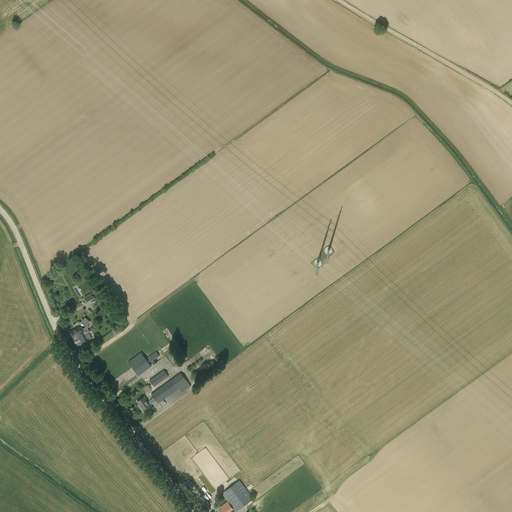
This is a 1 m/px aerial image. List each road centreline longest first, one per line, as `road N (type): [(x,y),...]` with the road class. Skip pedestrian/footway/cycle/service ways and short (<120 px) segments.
road 1 (unclassified): [(193,511),(61,345),(0,211)]
road 2 (unclassified): [(511,103),(339,0)]
